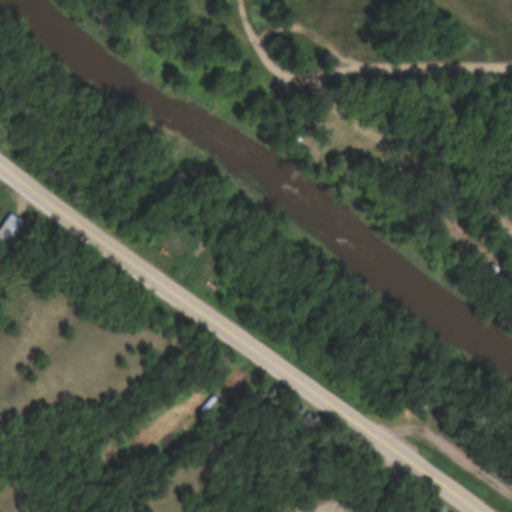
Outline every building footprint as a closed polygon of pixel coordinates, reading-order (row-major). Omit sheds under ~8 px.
[(296,0),(295,10),(304,12),(305,0),(296,0)] [(327,31),(343,34),(348,6),(332,3),(327,31)] [(223,23),(213,12),(203,21),(214,32),(223,23)] [(0,218),(0,251),(21,221),(5,211),(0,218)] [(495,250),(453,223),(447,232),(489,259),(495,250)]
